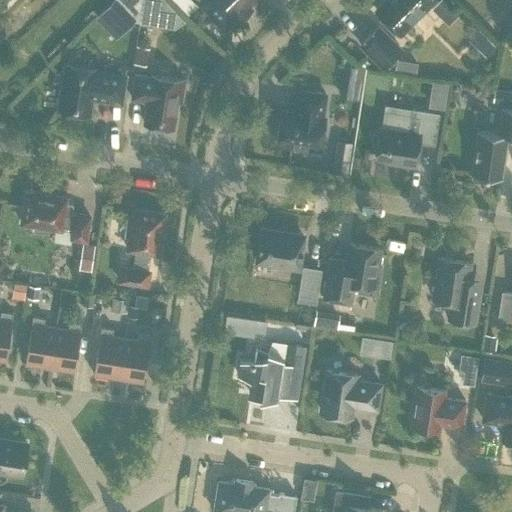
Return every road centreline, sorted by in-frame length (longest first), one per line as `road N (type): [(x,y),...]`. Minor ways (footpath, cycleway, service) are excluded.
road 1 (residential): [(511,222),(216,177)]
road 2 (residential): [(431,511),(437,478),(176,436)]
road 3 (residential): [(176,436),(216,177)]
road 4 (residential): [(216,177),(0,141)]
road 5 (residential): [(216,177),(238,89),(319,0)]
road 6 (residential): [(0,402),(48,410),(61,421),(118,511)]
